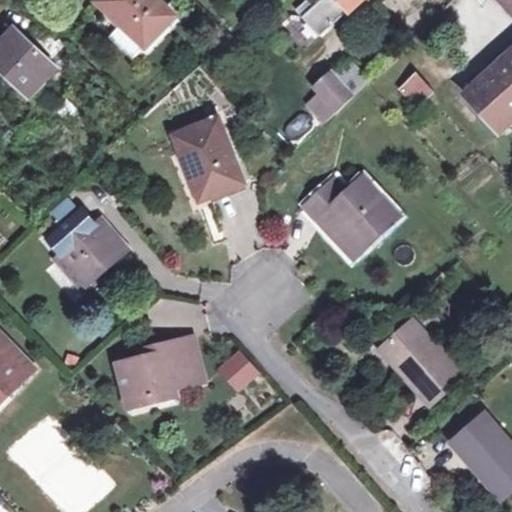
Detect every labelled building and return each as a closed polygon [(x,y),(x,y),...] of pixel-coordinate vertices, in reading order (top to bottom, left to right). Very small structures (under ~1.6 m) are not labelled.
[(100,0),(121,19),(144,40),(157,27),(154,25),(168,10),(157,0),(100,0)] [(347,7),(340,0),(316,0),(312,5),(307,0),(304,0),(294,9),(318,35),(347,7)] [(340,0),(347,7),(350,10),(361,0),(340,0)] [(511,0),(500,0),(511,12),(511,50),(463,94),(499,133),(511,120),(511,0)] [(134,52),(144,40),(121,19),(110,30),(134,52)] [(0,41),(0,70),(24,93),(35,80),(39,83),(54,67),(13,28),(0,41)] [(368,82),(350,64),(336,77),(333,74),(316,90),(321,95),(336,112),(368,82)] [(398,89),(416,107),(433,92),(416,73),(398,89)] [(336,112),(321,95),(309,106),(325,122),(336,112)] [(280,129),(291,146),(318,129),(307,112),(280,129)] [(196,173),(206,199),(244,185),(218,118),(173,135),(188,175),(196,173)] [(198,202),(206,199),(196,173),(188,175),(198,202)] [(308,207),(320,220),(327,214),(362,251),(399,217),(364,179),(347,194),(336,182),(308,207)] [(96,226),(80,209),(75,214),(65,203),(50,216),(60,228),(53,234),(69,251),(60,260),(84,287),(124,250),(100,223),(96,226)] [(355,258),(362,251),(327,214),(320,220),(355,258)] [(446,357),(436,346),(413,320),(380,349),(430,407),(464,377),(446,357)] [(0,398),(6,393),(8,395),(34,368),(0,333),(0,398)] [(156,402),(154,397),(204,384),(193,338),(148,350),(150,357),(117,366),(129,409),(156,402)] [(441,341),(436,346),(446,357),(451,352),(441,341)] [(232,378),(247,365),(240,356),(224,370),(232,378)] [(255,373),(247,365),(232,378),(240,387),(255,373)] [(511,493),(511,443),(486,414),(452,444),(503,502),(511,493)]
